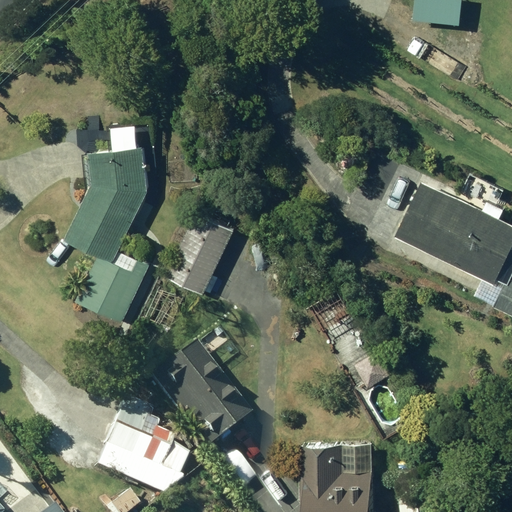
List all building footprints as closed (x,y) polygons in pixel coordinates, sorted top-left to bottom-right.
[(67,229),(115,253),(149,184),(146,136),(141,136),(140,114),(115,116),(117,138),(93,140),(95,172),(67,229)] [(426,171),(398,228),(497,277),(511,245),(511,213),(503,209),(507,201),(490,193),(486,202),(426,171)] [(167,268),(204,287),(237,222),(198,204),(167,268)] [(147,271),(100,249),(79,293),(126,316),(147,271)] [(511,272),(510,272),(496,302),(511,309),(511,272)] [(147,374),(202,446),(248,410),(193,339),(147,374)] [(337,356),(354,384),(379,369),(362,340),(337,356)] [(92,463),(161,492),(180,478),(181,474),(177,473),(189,445),(143,426),(152,404),(123,392),(92,463)] [(376,511),(376,463),(346,464),(345,436),(301,437),(303,492),(306,492),(307,511),(376,511)] [(107,502),(113,511),(124,511),(138,501),(126,487),(107,502)] [(56,511),(48,501),(35,511),(56,511)]
